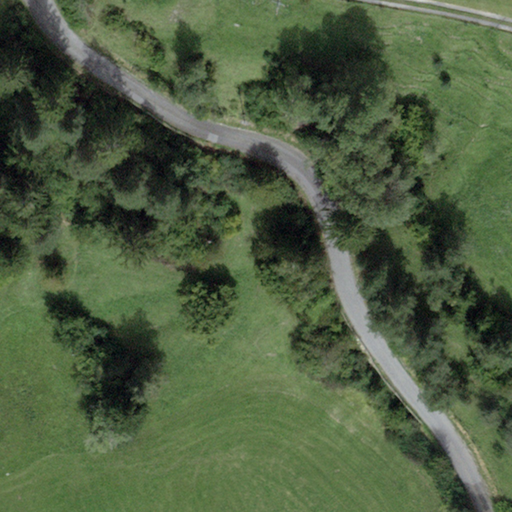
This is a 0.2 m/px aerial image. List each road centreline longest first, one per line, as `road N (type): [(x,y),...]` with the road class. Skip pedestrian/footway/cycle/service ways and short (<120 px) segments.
road 1 (tertiary): [(38,0),(88,60),(172,116),(278,153),(308,175),(324,199),(354,308),(487,511)]
road 2 (track): [(511,23),(375,0)]
